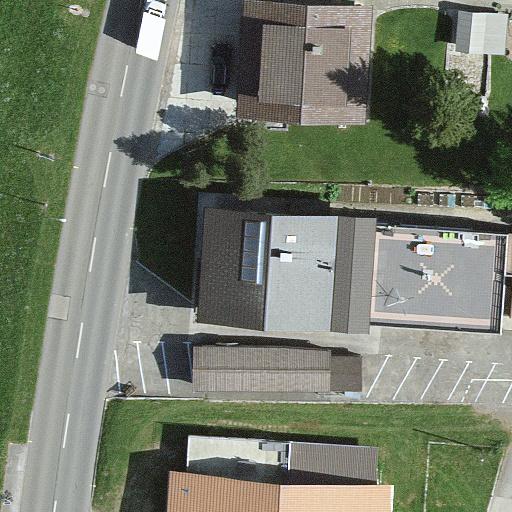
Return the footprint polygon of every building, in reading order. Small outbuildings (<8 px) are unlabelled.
[(232,0),(227,106),(347,111),(351,0),(232,0)] [(191,191),(183,302),(349,313),(357,202),(191,191)] [(357,307),(486,317),(493,219),(364,209),(357,307)] [(208,340),(208,390),(374,389),(373,338),(208,340)] [(202,429),(201,459),(390,465),(391,436),(202,429)] [(155,460),(151,511),(381,511),(384,474),(155,460)]
